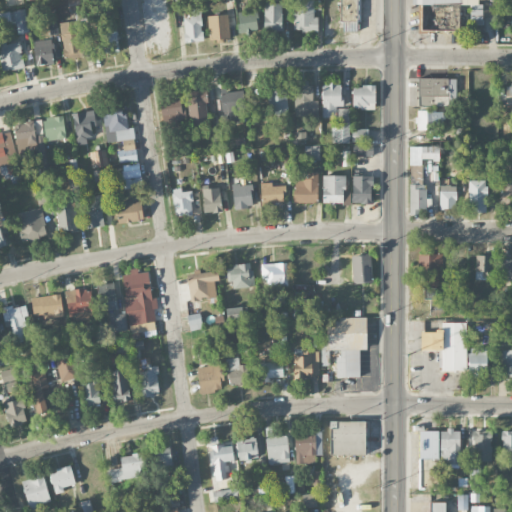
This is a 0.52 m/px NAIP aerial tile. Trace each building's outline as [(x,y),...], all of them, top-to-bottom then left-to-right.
[(101,5),(111,5),(110,0),(95,0),(96,8),(101,8),(101,5)] [(318,32),(318,18),(313,18),(314,0),(293,0),(293,31),(318,32)] [(360,31),(359,0),(340,0),(341,31),(360,31)] [(421,31),(458,31),(458,23),(460,23),(460,6),(470,6),(470,18),(482,18),(482,4),(478,5),(477,0),(411,0),(412,5),(421,4),(421,31)] [(263,30),(282,30),(282,4),(264,3),(263,30)] [(0,24),(16,23),(17,34),(29,33),(26,10),(0,12),(0,24)] [(183,17),(184,43),(202,42),(201,10),(189,10),(190,17),(183,17)] [(239,32),(258,31),(257,11),(238,12),(239,32)] [(209,40),(229,39),(228,15),(208,16),(209,40)] [(60,33),(71,33),(71,22),(60,23),(60,33)] [(98,26),(98,53),(118,52),(117,25),(98,26)] [(62,34),(63,58),(82,58),(81,33),(62,34)] [(52,40),(34,40),(35,65),(53,64),(52,40)] [(0,61),(2,72),(24,68),(20,42),(0,44),(0,61)] [(456,79),(418,78),(418,105),(456,106),(456,79)] [(318,117),(318,101),(312,101),(311,81),(294,81),(295,117),(318,117)] [(322,117),(336,118),(336,107),(341,107),(342,85),(322,84),(322,117)] [(353,86),(352,109),(375,109),(375,87),(353,86)] [(269,88),(270,112),(287,111),(287,87),(269,88)] [(220,93),(222,104),(218,104),(222,136),(230,135),(229,121),(247,119),(243,90),(220,93)] [(188,91),(189,125),(207,125),(206,91),(188,91)] [(185,120),(182,98),(160,101),(164,123),(185,120)] [(337,122),(348,122),(348,109),(337,109),(337,122)] [(416,129),(443,128),(443,111),(416,111),(416,129)] [(73,113),(75,145),(90,144),(89,127),(95,126),(94,112),(73,113)] [(120,163),(137,161),(133,127),(128,128),(126,114),(103,116),(106,143),(122,141),(123,150),(118,151),(120,163)] [(66,138),(62,116),(43,119),(47,142),(66,138)] [(18,155),(38,152),(40,166),(48,164),(40,120),(13,125),(18,155)] [(349,143),(349,123),(331,123),(332,144),(349,143)] [(368,142),(368,130),(352,130),(352,142),(368,142)] [(353,144),(353,157),(373,157),(373,144),(353,144)] [(319,161),(320,146),(305,145),(304,161),(319,161)] [(410,147),(410,184),(423,184),(422,161),(439,160),(439,146),(410,147)] [(92,169),(108,166),(106,150),(90,152),(92,169)] [(290,162),(290,153),(284,153),(284,156),(280,156),(281,162),(290,162)] [(318,173),(307,172),(307,180),(294,180),(294,203),(318,203),(318,173)] [(10,176),(12,185),(21,182),(19,173),(10,176)] [(323,204),(348,204),(347,175),(322,176),(323,204)] [(511,201),(511,175),(499,175),(499,201),(511,201)] [(352,204),(372,204),(372,176),(352,176),(352,204)] [(469,211),(485,211),(485,180),(468,180),(469,211)] [(285,186),(272,187),(271,183),(260,183),(261,204),(285,204),(285,186)] [(233,209),(252,208),(251,185),(233,185),(233,209)] [(427,185),(410,185),(409,212),(426,212),(427,185)] [(440,210),(456,209),(456,185),(439,186),(440,210)] [(49,187),(37,186),(36,204),(49,204),(49,187)] [(222,212),(220,188),(202,189),(204,213),(222,212)] [(191,191),(182,192),(182,189),(173,189),(174,216),(192,216),(191,191)] [(103,227),(101,196),(84,197),(86,228),(103,227)] [(117,223),(143,221),(142,201),(116,203),(117,223)] [(75,202),(57,203),(58,231),(76,230),(75,202)] [(46,238),(42,209),(18,212),(21,242),(46,238)] [(418,254),(418,286),(441,286),(441,254),(418,254)] [(352,284),(372,283),(371,255),(351,256),(352,284)] [(476,255),(475,280),(491,280),(492,256),(476,255)] [(511,281),(511,259),(498,259),(498,281),(511,281)] [(268,287),(288,287),(287,263),(261,264),(262,280),(267,280),(268,287)] [(233,288),(253,287),(252,265),(227,266),(227,282),(233,282),(233,288)] [(148,270),(130,273),(130,275),(122,275),(129,334),(144,332),(145,337),(157,336),(154,309),(157,308),(156,298),(151,298),(148,270)] [(203,277),(203,275),(188,275),(189,300),(217,299),(216,276),(203,277)] [(96,285),(98,304),(108,304),(111,332),(127,331),(125,314),(118,315),(114,284),(96,285)] [(90,288),(65,291),(68,320),(92,318),(90,288)] [(436,288),(423,288),(424,299),(436,299),(436,288)] [(64,317),(60,294),(31,298),(35,321),(64,317)] [(2,309),(5,323),(11,321),(16,343),(29,340),(23,318),(29,316),(26,303),(2,309)] [(226,309),(227,321),(243,319),(242,307),(226,309)] [(202,329),(199,313),(187,316),(190,331),(202,329)] [(366,318),(327,318),(327,350),(337,350),(337,377),(359,377),(359,350),(366,350),(366,318)] [(466,323),(441,323),(441,332),(421,331),(421,350),(440,350),(440,371),(466,371),(466,323)] [(486,348),(468,348),(469,379),(487,378),(486,348)] [(293,353),(294,378),(319,377),(319,352),(293,353)] [(71,353),(54,357),(61,382),(78,378),(71,353)] [(239,365),(238,358),(227,359),(228,385),(249,385),(248,365),(239,365)] [(283,362),(259,363),(259,383),(269,382),(269,378),(283,378),(283,362)] [(146,371),(140,372),(141,396),(159,395),(157,365),(145,366),(146,371)] [(221,365),(197,367),(200,394),(223,392),(221,365)] [(7,397),(20,394),(13,369),(1,372),(7,397)] [(128,371),(112,371),(113,402),(129,401),(128,371)] [(35,414),(48,412),(42,372),(32,374),(34,391),(32,391),(35,414)] [(82,377),(87,407),(102,405),(96,375),(82,377)] [(27,424),(23,399),(4,403),(8,427),(27,424)] [(331,455),(364,455),(364,421),(336,422),(336,429),(330,429),(331,455)] [(440,465),(460,465),(460,430),(440,430),(440,465)] [(439,431),(422,431),(421,462),(431,463),(432,459),(438,459),(439,431)] [(501,463),(511,462),(511,431),(502,431),(501,463)] [(315,455),(322,455),(321,432),(295,433),(295,464),(315,464),(315,455)] [(491,461),(491,432),(472,432),(473,461),(491,461)] [(289,463),(288,435),(266,436),(267,464),(289,463)] [(236,440),(237,460),(257,459),(256,439),(236,440)] [(233,461),(232,445),(210,447),(213,481),(227,480),(226,462),(233,461)] [(153,450),(156,473),(173,470),(169,447),(153,450)] [(107,481),(145,478),(143,454),(120,456),(122,469),(106,470),(107,481)] [(55,494),(64,492),(62,488),(76,484),(71,466),(49,472),(55,494)] [(468,487),(479,488),(479,467),(469,467),(468,487)] [(432,474),(421,473),(420,485),(431,486),(432,474)] [(29,509),(51,503),(43,475),(22,481),(29,509)] [(240,498),(238,488),(212,492),(214,503),(240,498)] [(316,494),(303,494),(303,507),(316,507),(316,494)] [(467,507),(467,495),(457,495),(457,507),(467,507)] [(79,503),(81,511),(92,511),(90,500),(79,503)] [(445,511),(445,503),(429,503),(429,511),(445,511)]
